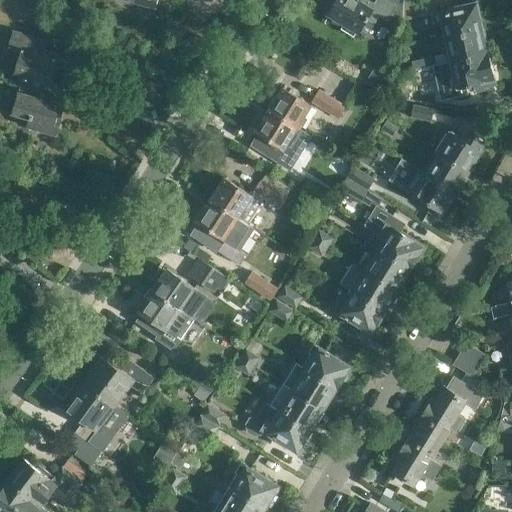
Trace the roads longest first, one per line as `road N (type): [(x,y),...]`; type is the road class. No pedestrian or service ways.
road 1 (residential): [(0,406),(265,0)]
road 2 (residential): [(314,511),(449,292),(511,206)]
